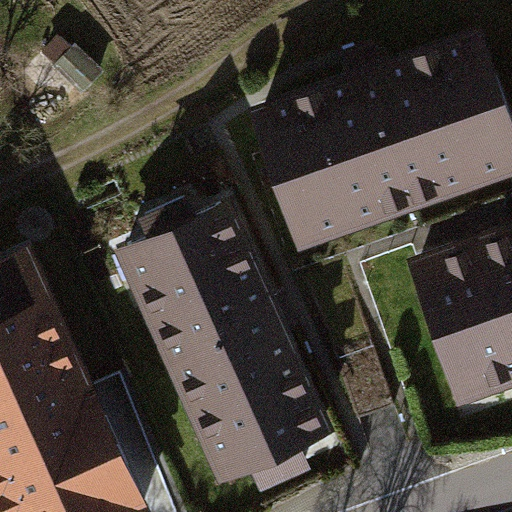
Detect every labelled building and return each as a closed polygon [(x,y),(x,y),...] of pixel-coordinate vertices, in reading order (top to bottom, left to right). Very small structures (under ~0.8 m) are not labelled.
[(511,115),(479,21),(247,102),(297,245),(511,169),(511,115)] [(105,66),(67,30),(46,52),(84,88),(105,66)] [(334,426),(226,190),(108,244),(215,479),(334,426)] [(511,384),(511,217),(403,255),(455,404),(511,384)] [(140,511),(25,255),(0,265),(0,491),(9,511),(140,511)]
